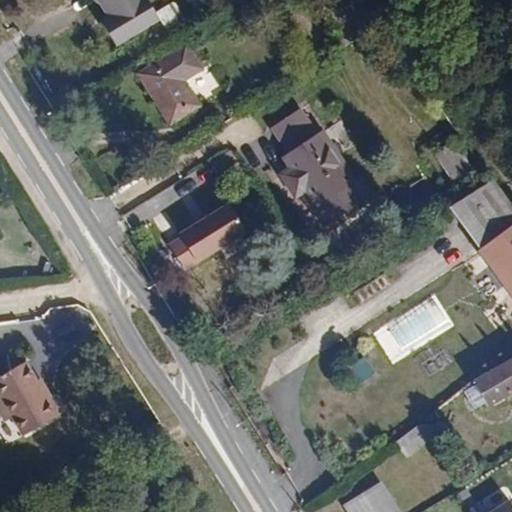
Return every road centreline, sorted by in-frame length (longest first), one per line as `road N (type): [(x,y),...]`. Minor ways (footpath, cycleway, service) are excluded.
road 1 (secondary): [(0,97),(117,281)]
road 2 (track): [(388,0),(511,173)]
road 3 (secondary): [(117,281),(114,314),(169,403),(204,415)]
road 4 (secondary): [(204,415),(200,380),(147,294),(117,281)]
